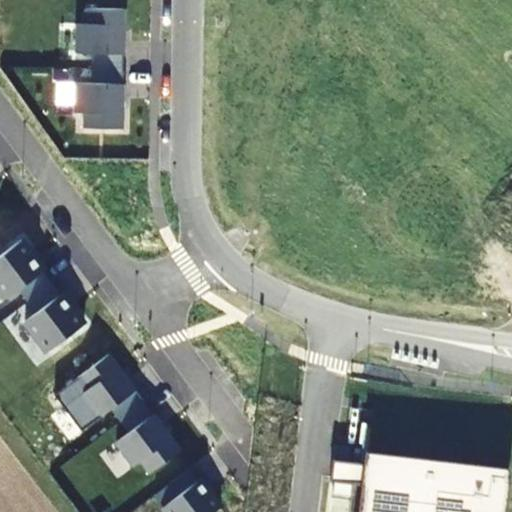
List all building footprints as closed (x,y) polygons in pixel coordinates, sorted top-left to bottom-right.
[(77,25),(77,54),(123,55),(124,10),(85,10),(85,25),(77,25)] [(122,84),(76,83),(76,113),(83,113),(83,128),(121,129),(122,84)] [(21,240),(0,256),(0,288),(7,298),(43,272),(29,253),(30,253),(21,240)] [(75,313),(74,314),(60,295),(24,322),(47,352),(84,325),(75,313)] [(87,390),(81,395),(98,419),(135,391),(108,355),(78,378),(87,390)] [(116,443),(134,466),(140,461),(149,474),(180,451),(153,415),(116,443)] [(330,482),(364,486),(361,511),(503,511),(509,469),(368,453),(367,464),(333,459),(330,482)] [(199,481),(163,507),(166,511),(214,511),(220,508),(211,496),(210,496),(199,481)]
